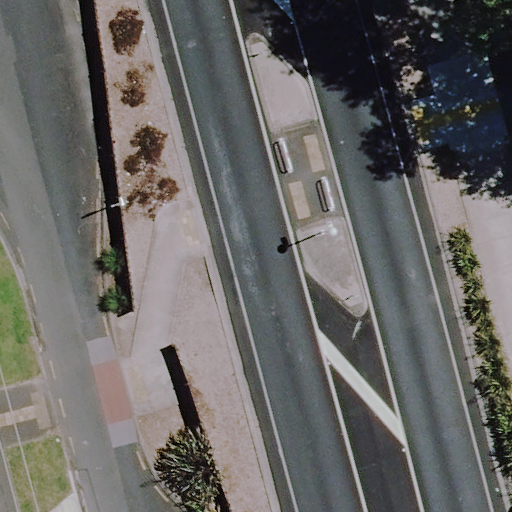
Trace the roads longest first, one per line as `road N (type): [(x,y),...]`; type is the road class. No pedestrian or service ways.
road 1 (primary): [(405,511),(272,0)]
road 2 (residential): [(131,511),(0,63)]
